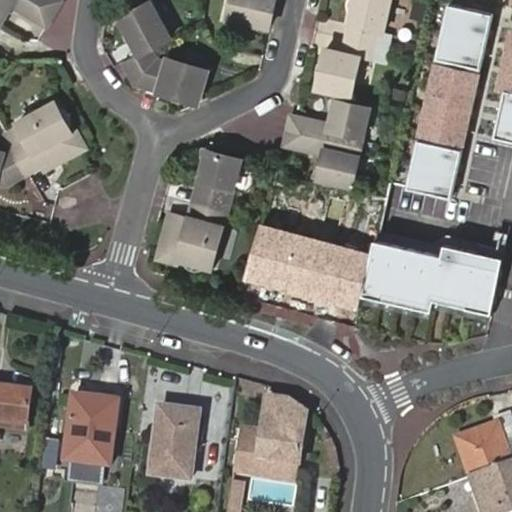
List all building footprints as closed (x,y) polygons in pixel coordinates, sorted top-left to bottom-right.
[(14,0),(0,0),(0,23),(12,5),(14,0)] [(14,0),(12,5),(20,10),(26,0),(14,0)] [(48,27),(55,15),(30,0),(26,0),(20,10),(48,27)] [(64,0),(63,0),(30,0),(55,15),(64,0)] [(234,0),(231,19),(271,27),(277,0),(234,0)] [(357,0),(349,38),(379,44),(382,30),(386,31),(392,0),(357,0)] [(139,8),(127,15),(118,20),(121,26),(132,47),(136,56),(121,63),(136,87),(157,62),(158,61),(152,48),(168,40),(149,2),(139,8)] [(494,13),(450,3),(438,57),(481,67),(494,13)] [(128,10),(127,9),(124,10),(127,15),(139,8),(137,5),(134,7),(128,10)] [(129,46),(132,47),(121,26),(120,29),(120,31),(121,34),(121,36),(121,37),(122,37),(124,41),(124,42),(125,42),(127,44),(129,46)] [(511,31),(499,89),(506,91),(496,136),(511,139),(511,31)] [(339,92),(355,95),(362,57),(375,59),(379,44),(349,38),(346,53),(327,50),(319,88),(339,92)] [(408,38),(405,50),(418,53),(421,42),(408,38)] [(157,62),(136,87),(166,96),(189,102),(198,104),(206,71),(166,60),(166,64),(157,62)] [(480,72),(437,63),(421,133),(464,143),(480,72)] [(353,102),(355,95),(339,92),(338,98),(353,102)] [(189,102),(166,96),(168,98),(170,100),(172,102),(174,103),(175,104),(176,104),(179,104),(182,105),(184,104),(187,103),(188,103),(189,102)] [(329,138),(363,145),(372,106),(353,102),(338,98),(332,122),(329,138)] [(13,146),(27,173),(40,166),(77,146),(70,132),(69,130),(57,109),(54,104),(18,124),(26,140),(13,146)] [(59,109),(57,109),(69,130),(70,128),(70,125),(70,122),(70,119),(69,118),(67,115),(67,114),(65,113),(62,111),(59,109)] [(323,120),(298,114),(295,113),(291,130),(320,136),(323,120)] [(332,122),(323,120),(320,136),(329,138),(332,122)] [(77,146),(40,166),(43,172),(85,150),(74,130),(70,132),(77,146)] [(320,136),(291,130),(287,144),(297,147),(317,151),(320,136)] [(329,138),(320,136),(317,151),(326,153),(329,138)] [(355,184),(363,145),(329,138),(326,153),(320,176),(355,184)] [(463,149),(419,139),(409,187),(452,197),(463,149)] [(0,182),(8,184),(27,173),(13,146),(0,153),(0,182)] [(229,201),(241,160),(209,151),(208,152),(194,205),(219,212),(222,199),(229,201)] [(226,214),(229,201),(222,199),(219,212),(226,214)] [(219,212),(194,205),(190,219),(174,215),(163,255),(178,259),(183,260),(201,266),(211,268),(222,228),(215,227),(219,212)] [(222,228),(226,214),(219,212),(215,227),(222,228)] [(163,255),(174,215),(166,213),(154,258),(176,264),(178,259),(163,255)] [(375,251),(263,221),(247,277),(359,307),(363,295),(375,251)] [(445,255),(376,239),(375,251),(363,295),(432,311),(435,299),(493,312),(505,257),(447,244),(445,255)] [(65,346),(62,375),(75,376),(77,347),(65,346)] [(0,425),(27,429),(33,390),(0,386),(0,425)] [(72,396),(65,459),(112,467),(117,431),(111,430),(114,402),(72,396)] [(306,414),(266,408),(263,429),(239,425),(230,486),(249,489),(251,479),(294,486),(297,463),(306,414)] [(160,410),(151,473),(188,478),(197,415),(160,410)] [(459,441),(472,478),(488,472),(511,462),(506,444),(511,442),(511,415),(511,414),(497,419),(499,427),(459,441)] [(511,511),(511,462),(488,472),(472,478),(483,511),(511,511)]
